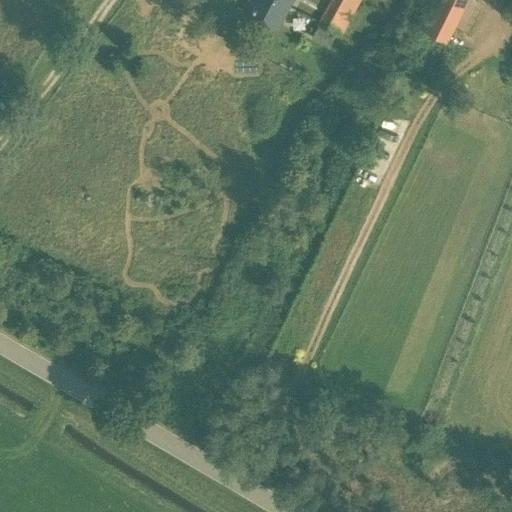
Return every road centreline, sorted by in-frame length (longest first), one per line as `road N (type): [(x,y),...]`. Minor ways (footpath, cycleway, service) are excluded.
road 1 (track): [(235,481),(303,374),(424,105),(485,51)]
road 2 (unclassified): [(287,511),(0,343)]
road 3 (track): [(0,143),(108,0)]
